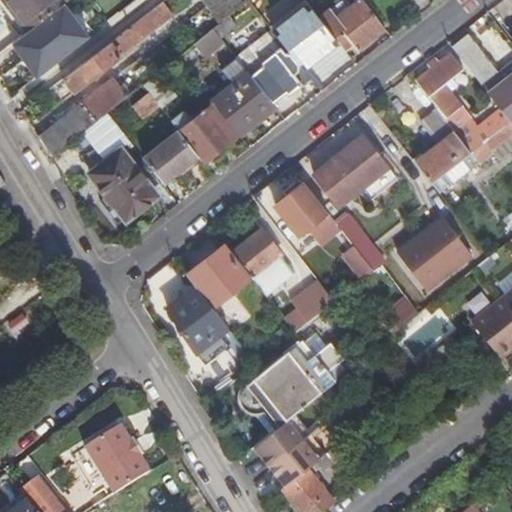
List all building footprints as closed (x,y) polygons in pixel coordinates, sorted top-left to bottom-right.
[(71,0),(4,0),(30,33),(71,0)] [(244,6),(240,0),(203,0),(221,24),(229,18),(244,6)] [(359,51),(386,30),(362,0),(348,10),(342,3),(320,21),(344,50),(353,44),(359,51)] [(174,15),(164,2),(113,41),(66,78),(76,91),(174,15)] [(235,26),(229,18),(221,24),(214,30),(220,38),(235,26)] [(202,51),(220,38),(214,30),(196,44),(202,51)] [(32,34),(3,56),(4,57),(23,84),(54,61),(32,34)] [(467,38),(452,50),(480,85),(496,73),(467,38)] [(251,78),(273,106),(286,95),(289,97),(302,87),(294,76),(299,72),(299,65),(291,55),(283,55),(280,58),(276,53),(257,68),(246,55),(238,61),(244,70),(251,78)] [(450,56),(418,82),(447,119),(461,108),(444,86),(462,72),(450,56)] [(237,88),(251,78),(244,70),(230,81),(234,87),(237,88)] [(148,93),(159,107),(160,108),(174,97),(156,76),(143,86),(148,93)] [(511,77),(489,96),(501,111),(510,122),(511,124),(511,77)] [(237,88),(234,87),(213,103),(215,105),(230,125),(239,119),(247,130),(260,119),(259,117),(273,106),(251,78),(237,88)] [(52,158),(128,98),(113,79),(39,137),(51,157),(52,158)] [(159,107),(148,93),(131,106),(142,119),(159,107)] [(230,125),(215,105),(193,123),(185,113),(172,124),(180,134),(199,158),(204,164),(239,137),(239,136),(230,125)] [(262,121),(276,110),(273,106),(259,117),(260,119),(262,121)] [(470,153),(461,143),(436,111),(421,123),(441,147),(417,166),(440,195),(511,137),(511,124),(510,122),(470,153)] [(501,111),(464,140),(461,143),(470,153),(510,122),(501,111)] [(239,136),(247,130),(239,119),(230,125),(239,136)] [(163,185),(199,158),(180,134),(144,161),(163,185)] [(315,171),(341,150),(330,138),(305,159),(315,171)] [(314,176),(338,206),(362,188),(372,199),(397,180),(362,138),(314,176)] [(127,223),(158,199),(120,152),(90,176),(127,223)] [(275,207),(299,236),(310,227),(323,244),(341,230),(336,224),(304,184),(275,207)] [(396,248),(427,293),(481,256),(451,211),(396,248)] [(348,215),(336,224),(341,230),(355,248),(374,272),(383,265),(386,263),(386,261),(385,261),(348,215)] [(233,253),(252,278),(267,297),(290,279),(276,260),(280,257),(281,256),(261,231),(233,253)] [(244,285),(252,278),(233,253),(226,246),(187,277),(196,288),(213,310),(244,285)] [(374,272),(355,248),(344,257),(363,280),(374,272)] [(383,265),(420,314),(431,305),(394,255),(386,261),(386,263),(383,265)] [(276,260),(290,279),(294,276),(280,257),(276,260)] [(295,333),(334,303),(317,282),(291,302),(297,310),(284,320),(295,333)] [(196,354),(228,329),(213,310),(196,288),(170,309),(168,310),(196,354)] [(511,307),(504,298),(473,322),(500,356),(511,346),(511,307)] [(430,368),(459,345),(452,337),(424,360),(430,368)] [(288,420),(296,414),(332,384),(298,342),(253,379),(272,403),(265,408),(280,427),(288,420)] [(415,380),(430,368),(424,360),(409,372),(415,380)] [(311,434),(296,414),(288,420),(292,425),(303,439),(311,434)] [(269,467),(303,439),(292,425),(288,420),(280,427),(254,447),(269,467)] [(113,497),(150,474),(140,460),(142,458),(132,442),(131,444),(121,428),(84,451),(113,497)] [(318,459),(325,453),(311,434),(303,439),(318,459)] [(284,486),(306,469),(318,459),(303,439),(269,467),(284,486)] [(322,511),(334,503),(306,469),(284,486),(282,488),(301,511),(322,511)] [(22,491),(38,511),(64,511),(38,478),(22,491)] [(0,511),(35,511),(22,495),(0,511)]
